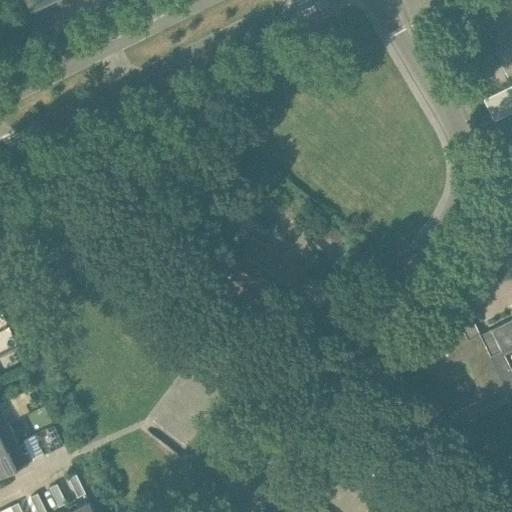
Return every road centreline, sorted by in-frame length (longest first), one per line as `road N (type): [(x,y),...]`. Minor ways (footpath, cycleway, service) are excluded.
road 1 (tertiary): [(0,144),(294,0)]
road 2 (unclassified): [(427,246),(460,189),(460,135),(398,0)]
road 3 (tertiary): [(206,0),(0,100)]
road 4 (residential): [(483,511),(320,385)]
road 5 (unclassified): [(320,385),(427,246)]
road 6 (unclassified): [(228,511),(320,385)]
